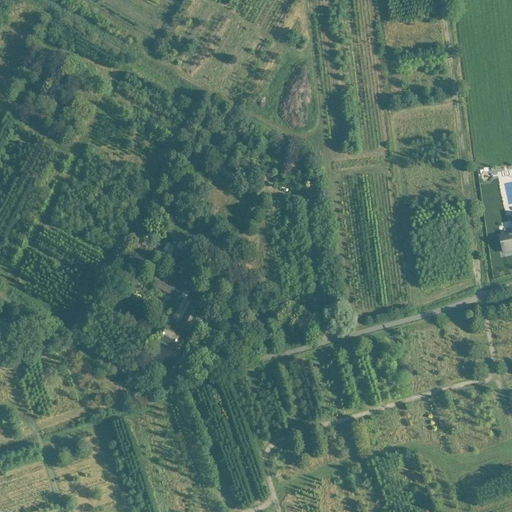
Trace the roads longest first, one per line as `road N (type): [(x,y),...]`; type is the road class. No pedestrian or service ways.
road 1 (unclassified): [(269,358),(153,382),(0,296)]
road 2 (unclassified): [(269,358),(511,288)]
